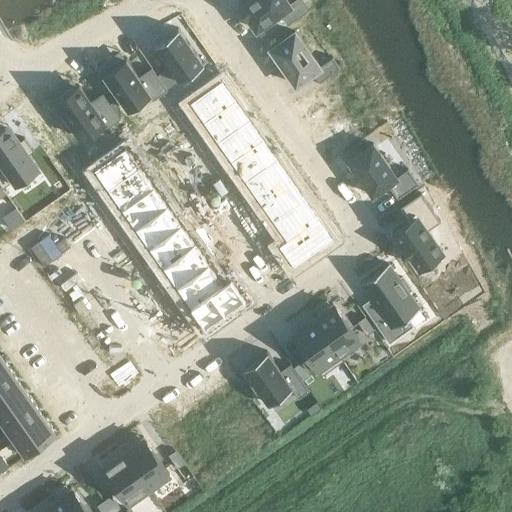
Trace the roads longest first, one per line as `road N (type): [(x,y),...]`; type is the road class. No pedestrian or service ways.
road 1 (residential): [(204,0),(356,222),(360,240),(107,421)]
road 2 (residential): [(0,261),(107,421)]
road 3 (residential): [(15,78),(158,0)]
road 4 (residential): [(107,421),(0,497)]
